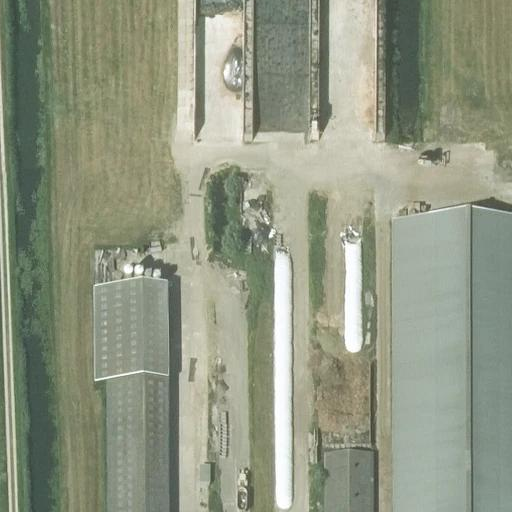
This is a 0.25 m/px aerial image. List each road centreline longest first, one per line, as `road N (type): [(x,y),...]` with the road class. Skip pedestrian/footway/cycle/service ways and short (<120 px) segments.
road 1 (track): [(62,0),(78,511)]
road 2 (track): [(198,368),(189,0)]
road 3 (track): [(511,202),(409,198),(362,174),(273,156),(193,161)]
